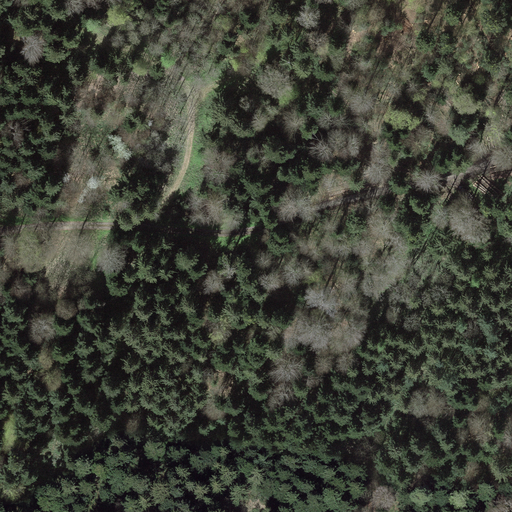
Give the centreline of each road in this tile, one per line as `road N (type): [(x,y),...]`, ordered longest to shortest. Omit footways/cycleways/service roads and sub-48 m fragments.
road 1 (track): [(408,185),(254,233),(85,224),(0,233)]
road 2 (track): [(388,511),(384,426),(406,354),(453,259),(454,173)]
road 3 (track): [(19,0),(178,73),(191,101),(183,168),(170,197),(140,228)]
road 4 (track): [(408,185),(375,148),(323,62),(325,41),(357,0)]
